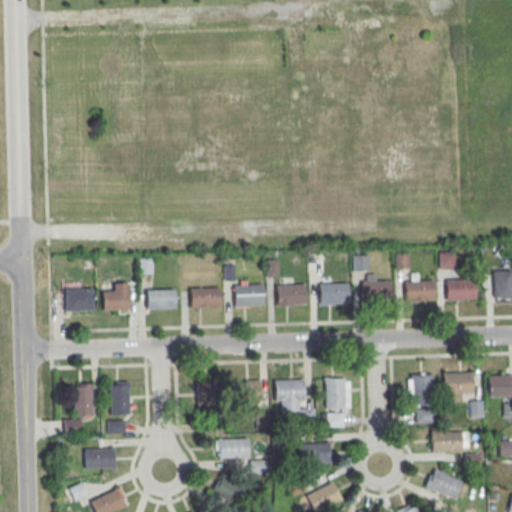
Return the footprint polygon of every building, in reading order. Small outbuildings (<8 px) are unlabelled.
[(453,182),(452,147),(437,147),(437,62),(445,62),(445,41),(356,42),(356,72),(288,73),(288,96),(275,96),(275,82),(151,83),(151,105),(163,105),(164,160),(153,160),(153,180),(290,179),(290,183),(453,182)] [(393,253),(408,252),(409,268),(393,268),(393,253)] [(438,252),(453,252),(454,267),(438,268),(438,252)] [(351,254),(366,254),(367,269),(351,270),(351,254)] [(491,270),(510,270),(511,297),(509,297),(509,302),(495,302),(494,297),(492,297),(491,270)] [(444,279),(472,278),(473,297),(445,298),(444,279)] [(361,281),(389,280),(389,299),(361,300),(361,281)] [(403,281),(431,280),(432,299),(404,300),(403,281)] [(318,284),(346,283),(346,302),(318,303),(318,284)] [(233,285),(261,284),(262,303),(234,304),(233,285)] [(276,285),(304,284),(304,303),(276,304),(276,285)] [(189,287),(217,286),(218,306),(190,307),(189,287)] [(63,289),(91,288),(92,307),(64,308),(63,289)] [(144,289),(172,288),(173,307),(145,308),(144,289)] [(100,290),(128,289),(128,308),(100,309),(100,290)] [(442,373),(470,372),(471,392),(459,392),(459,400),(442,401),(442,373)] [(410,374),(411,404),(430,404),(429,373),(410,374)] [(486,375),(510,374),(511,395),(486,396),(486,375)] [(323,377),(324,408),(343,408),(342,377),(323,377)] [(228,380),(258,379),(259,400),(229,401),(228,380)] [(273,380),(302,379),(303,400),(297,400),(297,411),(280,411),(279,400),(274,400),(273,380)] [(108,384),(109,414),(128,413),(127,381),(114,382),(114,384),(108,384)] [(195,410),(214,410),(214,382),(195,382),(195,410)] [(71,385),(71,415),(91,414),(90,383),(77,383),(77,385),(71,385)] [(480,400),(469,400),(469,416),(480,416),(480,400)] [(298,408),(313,408),(314,426),(299,426),(298,408)] [(414,408),(430,408),(431,423),(414,423),(414,408)] [(325,412),(342,411),(342,426),(326,427),(325,412)] [(62,418),(79,418),(79,434),(62,434),(62,418)] [(106,420),(123,419),(123,432),(106,433),(106,420)] [(429,431),(459,431),(459,450),(430,450),(430,438),(429,438),(429,431)] [(216,439),(247,437),(248,456),(218,458),(216,439)] [(511,439),(497,440),(497,456),(511,455),(511,439)] [(298,444),(328,442),(329,461),(299,463),(298,444)] [(83,449),(112,447),(114,466),(84,468),(83,449)] [(248,460),(265,460),(265,472),(248,473),(248,460)] [(433,469),(460,480),(452,498),(423,485),(428,473),(430,474),(433,469)] [(221,475),(247,490),(238,506),(210,491),(216,479),(218,481),(221,475)] [(67,487),(80,481),(86,494),(73,501),(67,487)] [(313,511),(304,494),(330,481),(339,498),(313,511)] [(93,511),(88,500),(115,487),(124,504),(106,511),(93,511)] [(393,511),(416,511),(412,503),(393,511)]
